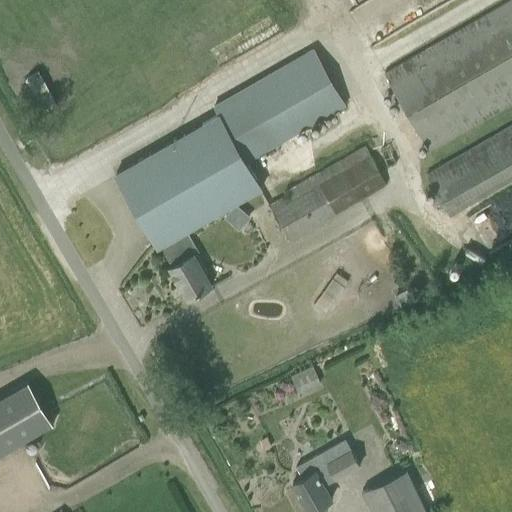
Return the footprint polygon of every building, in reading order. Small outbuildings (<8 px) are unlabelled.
[(344,0),(368,52),(427,26),(415,0),(344,0)] [(511,0),(509,0),(384,73),(429,151),(511,102),(511,0)] [(170,268),(188,299),(212,285),(194,254),(199,252),(186,229),(262,186),(247,161),(347,105),(315,49),(214,106),(220,116),(117,175),(157,245),(160,244),(173,266),(170,268)] [(25,78),(44,112),(59,103),(40,70),(25,78)] [(511,124),(424,175),(447,214),(511,176),(511,124)] [(272,211),(289,240),(386,185),(364,146),(284,190),(290,201),(285,204),(281,198),(271,203),(274,210),(272,211)] [(251,217),(236,204),(224,218),(240,231),(251,217)] [(332,314),(354,284),(337,272),(315,302),(332,314)] [(408,290),(395,296),(401,307),(414,301),(408,290)] [(313,365),(291,376),(299,393),(321,383),(313,365)] [(0,511),(0,454),(53,424),(29,382),(0,399),(0,511)] [(267,437),(259,441),(265,451),(272,447),(267,437)] [(312,511),(324,511),(326,511),(328,506),(326,503),(332,499),(324,485),(360,465),(345,438),(296,466),(303,478),(292,484),(308,511),(309,511),(312,510),(312,511)] [(362,491),(372,511),(427,511),(407,470),(362,491)]
